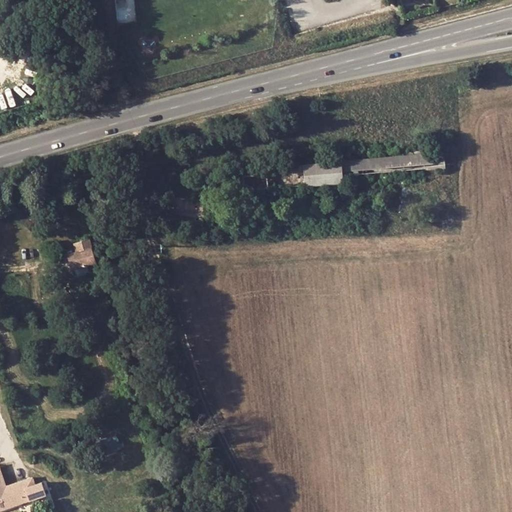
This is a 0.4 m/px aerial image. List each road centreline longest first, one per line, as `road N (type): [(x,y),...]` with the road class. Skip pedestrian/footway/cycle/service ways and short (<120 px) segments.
road 1 (track): [(130,121),(145,231),(204,398),(257,511)]
road 2 (secondary): [(511,18),(233,92)]
road 3 (primary): [(233,92),(511,40)]
road 4 (primary): [(233,92),(0,158)]
